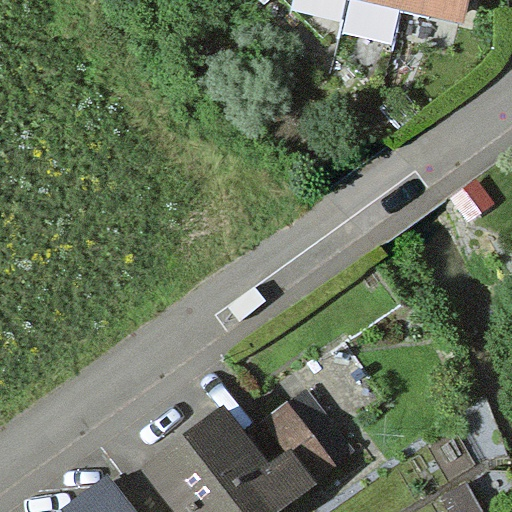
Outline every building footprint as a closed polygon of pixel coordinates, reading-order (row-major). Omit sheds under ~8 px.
[(358,0),(406,11),(408,0),(358,0)] [(470,0),(408,0),(406,11),(464,25),(470,0)] [(463,207),(478,226),(496,212),(481,193),(463,207)] [(287,404),(262,423),(284,452),(290,448),(316,482),(336,467),(338,470),(356,456),(306,391),(288,405),(287,404)] [(270,463),(224,404),(141,467),(175,511),(281,511),(318,485),(316,482),(290,448),(284,452),(270,463)] [(136,511),(107,475),(60,511),(136,511)] [(484,511),(469,483),(442,497),(449,511),(484,511)]
